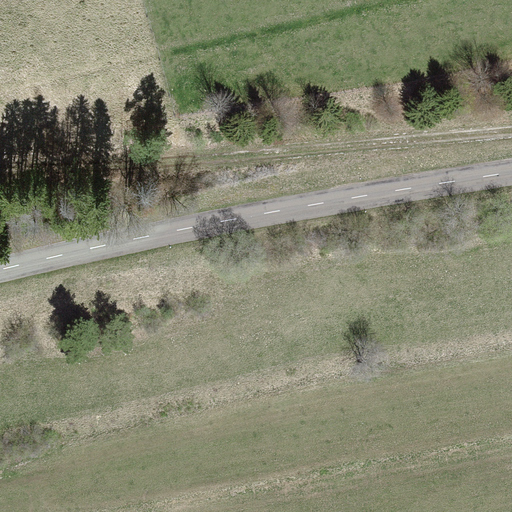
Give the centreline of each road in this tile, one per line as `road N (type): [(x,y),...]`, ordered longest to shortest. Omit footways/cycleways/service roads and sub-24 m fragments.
road 1 (tertiary): [(0,270),(184,228),(511,172)]
road 2 (track): [(511,129),(0,172)]
